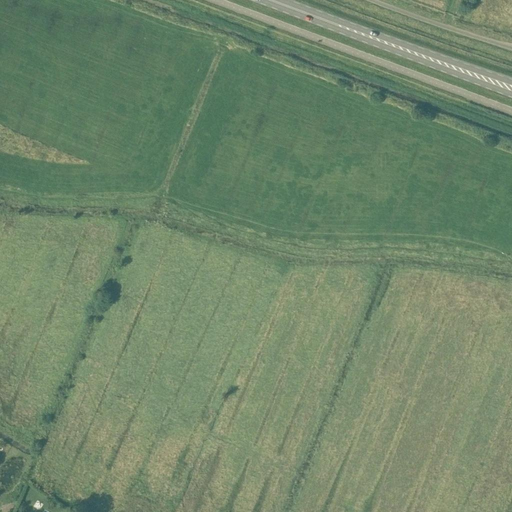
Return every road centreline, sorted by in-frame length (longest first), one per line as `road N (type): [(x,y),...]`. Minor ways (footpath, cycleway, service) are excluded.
road 1 (primary): [(268,0),(511,95)]
road 2 (primary): [(511,82),(273,0)]
road 3 (unclassified): [(511,47),(371,0)]
